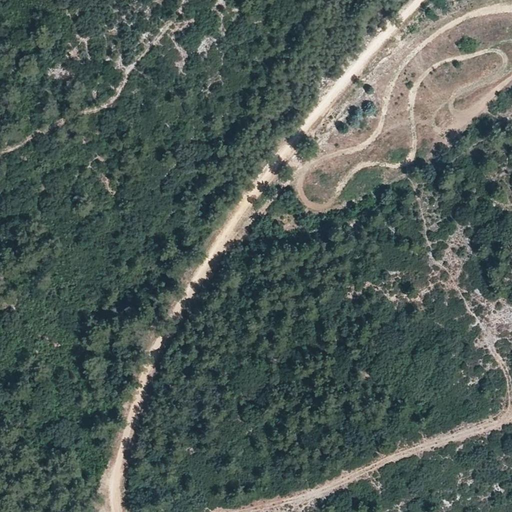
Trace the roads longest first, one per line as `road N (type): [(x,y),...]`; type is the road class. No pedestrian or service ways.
road 1 (track): [(116,511),(111,493),(142,381),(181,305),(276,165),(422,0)]
road 2 (track): [(511,420),(264,511)]
